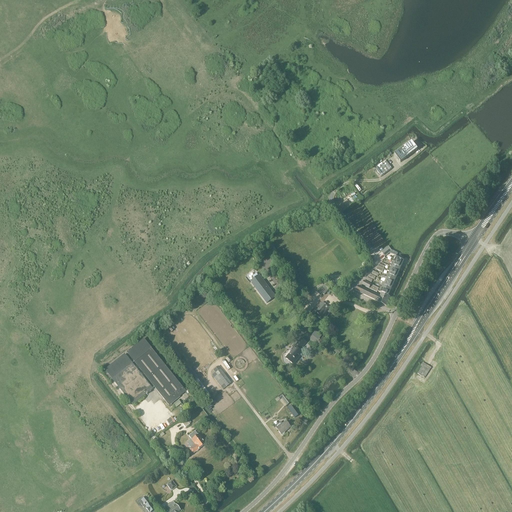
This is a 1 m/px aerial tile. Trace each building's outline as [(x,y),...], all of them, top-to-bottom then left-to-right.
[(394,155),(400,162),(417,150),(412,142),(394,155)] [(391,168),(386,161),(376,169),(381,176),(391,168)] [(338,206),(342,211),(351,205),(347,200),(338,206)] [(366,236),(372,232),(372,233),(377,230),(373,225),(369,228),(363,232),(366,236)] [(374,247),(383,240),(378,234),(377,232),(368,239),(374,247)] [(385,257),(392,251),(388,247),(381,252),(385,257)] [(392,261),(402,266),(404,261),(394,256),(392,261)] [(400,271),(402,266),(392,261),(389,266),(392,267),(400,271)] [(397,276),(400,271),(392,267),(390,272),(397,276)] [(395,282),(397,276),(390,272),(387,278),(395,282)] [(259,275),(250,281),(267,303),(276,297),(259,275)] [(392,286),(395,282),(387,278),(385,283),(392,286)] [(371,285),(365,282),(364,281),(362,285),(369,289),(377,293),(379,289),(371,285)] [(390,291),(392,286),(385,283),(383,288),(390,291)] [(324,285),(317,292),(321,296),(323,294),(324,295),(329,290),(324,285)] [(380,296),(361,287),(359,286),(355,291),(378,301),(377,302),(386,306),(390,297),(388,296),(382,293),(380,296)] [(388,296),(390,291),(383,288),(380,293),(382,293),(388,296)] [(323,321),(332,311),(327,307),(327,308),(322,303),(318,308),(319,309),(315,314),(323,321)] [(293,364),(303,353),(300,350),(307,342),(302,338),(292,350),(293,351),(286,358),(293,364)] [(185,392),(163,364),(143,339),(127,353),(169,405),(185,392)] [(152,389),(132,364),(124,355),(106,369),(111,374),(109,375),(133,405),(152,389)] [(431,368),(425,364),(423,363),(421,366),(422,367),(418,374),(424,378),(431,368)] [(188,371),(182,364),(179,366),(191,381),(196,377),(190,369),(188,371)] [(222,390),(226,387),(231,383),(220,369),(211,376),(222,390)] [(287,405),(291,402),(283,393),(278,397),(280,400),(282,399),(287,405)] [(291,405),(288,408),(295,418),(298,415),(291,405)] [(185,418),(181,422),(185,428),(189,424),(185,418)] [(285,431),(290,427),(286,421),(277,428),(281,434),(285,431)] [(190,449),(193,453),(205,444),(196,433),(191,437),(193,440),(188,444),(191,448),(190,449)] [(166,484),(171,490),(177,486),(172,480),(166,484)] [(150,511),(154,509),(145,497),(140,501),(138,502),(144,509),(146,511),(150,511)] [(166,511),(178,511),(180,511),(173,502),(166,507),(169,510),(167,511),(166,511)]
